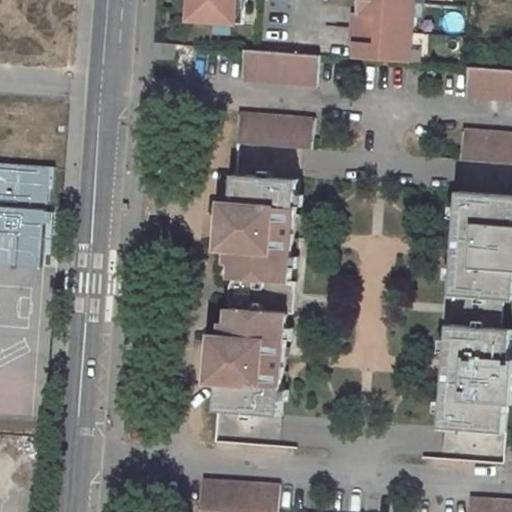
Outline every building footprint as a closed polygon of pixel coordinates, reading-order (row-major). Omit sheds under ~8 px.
[(196,0),(194,25),(246,29),(248,0),(196,0)] [(356,46),(355,62),(406,66),(408,52),(412,53),(414,21),(410,21),(411,0),(359,0),(358,18),(353,18),(351,47),(356,46)] [(155,48),(154,63),(175,65),(175,57),(183,58),(183,49),(155,48)] [(321,60),(245,54),(243,83),(319,89),(321,60)] [(511,73),(470,71),(468,100),(511,103),(511,73)] [(317,124),(241,118),(239,148),(315,152),(317,124)] [(511,137),(465,134),(463,164),(511,167),(511,137)] [(0,260),(41,263),(44,223),(55,223),(60,166),(0,161),(0,260)] [(292,285),(301,182),(237,177),(234,207),(231,252),(229,266),(235,267),(233,285),(231,291),(230,298),(231,309),(230,327),(225,326),(223,340),(220,386),(218,415),(283,420),(290,317),(295,317),(298,286),(292,285)] [(471,195),(461,194),(459,208),(469,209),(471,195)] [(511,198),(471,195),(469,209),(459,208),(454,283),(464,284),(463,299),(468,299),(466,329),(460,329),(460,343),(449,342),(444,417),(454,418),(453,433),(507,437),(509,407),(511,367),(511,332),(502,332),(504,302),(511,302),(511,198)] [(223,252),(231,252),(234,207),(227,207),(223,252)] [(454,283),(453,298),(463,299),(464,284),(454,283)] [(460,329),(451,328),(449,342),(460,343),(460,329)] [(213,385),(220,386),(223,340),(216,340),(213,385)] [(444,417),(443,432),(453,433),(454,418),(444,417)] [(202,511),(279,511),(282,489),(204,485),(202,511)] [(511,511),(511,503),(470,501),(469,511),(511,511)]
